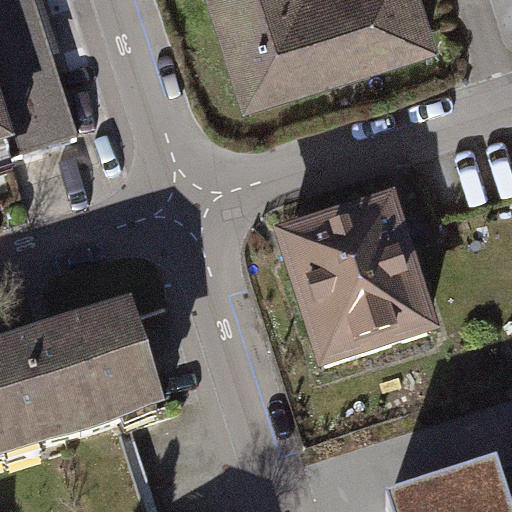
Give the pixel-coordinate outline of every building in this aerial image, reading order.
[(29,0),(0,0),(0,109),(17,161),(76,141),(29,0)] [(215,0),(250,109),(446,48),(431,0),(215,0)] [(0,165),(17,161),(0,109),(0,165)] [(402,209),(281,247),(325,388),(446,350),(402,209)] [(0,460),(1,460),(157,413),(129,323),(51,346),(0,361),(0,460)] [(508,511),(499,482),(399,511),(508,511)]
